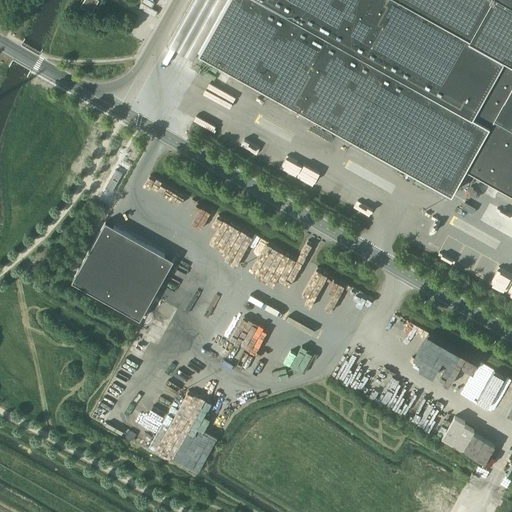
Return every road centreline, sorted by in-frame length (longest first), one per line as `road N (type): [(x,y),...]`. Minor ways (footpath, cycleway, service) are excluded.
road 1 (track): [(184,511),(0,411)]
road 2 (track): [(0,273),(66,210),(122,111)]
